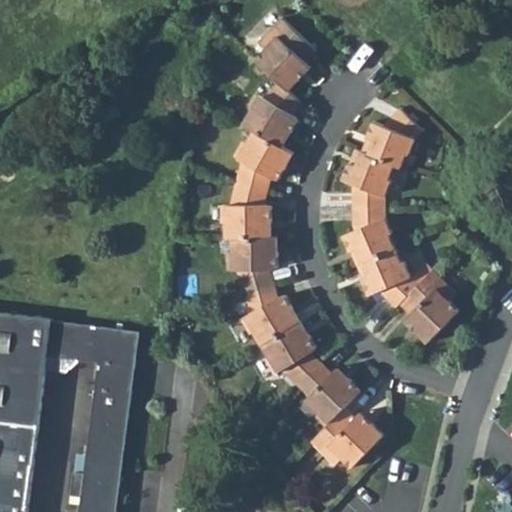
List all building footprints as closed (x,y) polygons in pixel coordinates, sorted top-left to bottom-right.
[(270,51),(261,61),(279,80),(287,87),(299,74),(293,69),(304,58),(314,48),(286,20),(263,44),(270,51)] [(293,69),(299,74),(309,64),(304,58),(293,69)] [(287,87),(279,80),(262,97),(254,93),(246,108),(250,111),(243,124),(254,130),(276,141),(283,129),(290,132),(297,118),(290,112),(301,101),(287,87)] [(373,138),(367,152),(391,162),(398,165),(403,151),(406,152),(412,135),(420,127),(399,106),(386,119),(384,124),(373,119),(366,136),(373,138)] [(283,129),(276,141),(283,145),(290,132),(283,129)] [(264,203),(268,190),(271,176),(279,178),(286,164),(280,161),(287,148),(283,145),(276,141),(254,130),(248,142),(243,139),(235,154),(243,159),(237,181),(231,203),(222,203),(222,221),(227,221),(227,236),(233,236),(264,236),(264,221),(272,221),(271,205),(264,203)] [(366,136),(360,150),(361,150),(367,152),(373,138),(366,136)] [(353,147),(347,162),(355,165),(361,150),(360,150),(353,147)] [(294,151),(287,148),(280,161),(286,164),(294,151)] [(352,187),(353,205),(385,205),(385,194),(391,178),(386,176),(391,162),(367,152),(361,150),(355,165),(347,162),(342,178),(354,182),(352,187)] [(385,216),(385,205),(353,205),(353,224),(355,229),(344,233),(351,249),(358,246),(364,260),(396,246),(390,232),(392,232),(385,216)] [(272,221),(264,221),(264,236),(270,235),(272,235),(272,221)] [(264,236),(233,236),(233,251),(228,251),(228,268),(237,268),(243,290),(274,281),(270,268),(278,266),(278,250),(270,250),(270,235),(264,236)] [(272,235),(270,235),(270,250),(278,250),(278,235),(272,235)] [(358,246),(351,249),(356,263),(364,260),(358,246)] [(399,302),(419,283),(411,275),(404,259),(402,260),(396,246),(364,260),(370,274),(362,277),(369,293),(381,288),(383,293),(396,306),(399,302)] [(364,260),(356,263),(362,277),(370,274),(364,260)] [(415,329),(428,341),(459,309),(449,298),(456,291),(432,268),(419,283),(399,302),(410,313),(421,323),(415,329)] [(274,281),(243,290),(249,312),(241,317),(250,332),(254,330),(262,342),(294,324),(286,311),(293,307),(285,293),(278,295),(274,281)] [(293,307),(286,311),(294,324),(301,320),(293,307)] [(52,315),(0,308),(0,511),(28,511),(48,353),(97,358),(83,467),(77,511),(113,511),(119,470),(137,327),(52,318),(52,315)] [(405,318),(415,329),(421,323),(410,313),(405,318)] [(301,320),(294,324),(302,337),(309,332),(301,320)] [(294,324),(262,342),(269,355),(265,358),(274,373),(282,368),(298,385),(321,361),(311,351),(316,346),(309,332),(302,337),(294,324)] [(332,372),(321,361),(298,385),(309,395),(306,399),(316,409),(313,413),(325,425),(344,406),(361,388),(349,376),(343,382),(332,372)] [(332,372),(343,382),(349,376),(338,366),(332,372)] [(325,425),(311,440),(336,464),(343,457),(352,466),(384,433),(371,421),(366,427),(355,416),(344,406),(325,425)] [(360,410),(355,416),(366,427),(371,421),(360,410)] [(203,511),(205,502),(180,499),(178,511),(203,511)]
